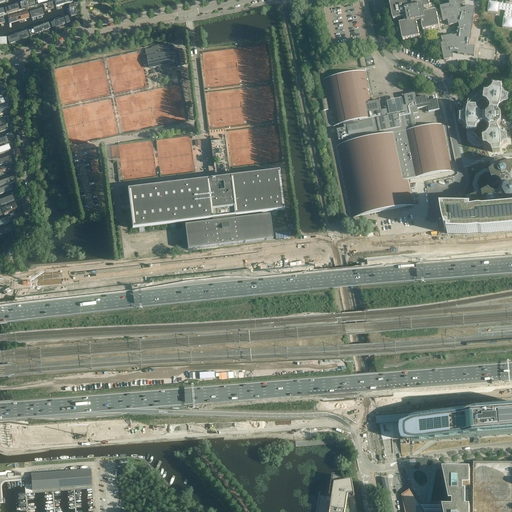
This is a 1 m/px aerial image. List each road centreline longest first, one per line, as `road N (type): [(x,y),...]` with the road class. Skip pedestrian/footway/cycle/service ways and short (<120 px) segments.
road 1 (motorway): [(511,237),(0,293)]
road 2 (motorway): [(511,264),(0,314)]
road 3 (motorway): [(0,435),(511,389)]
road 4 (motorway): [(0,398),(241,378),(312,386)]
road 5 (motorway): [(0,411),(312,386)]
road 6 (unclassified): [(455,182),(444,93),(433,78),(386,53),(373,0)]
road 7 (motorway): [(312,386),(511,370)]
road 8 (unclassified): [(16,58),(29,231)]
road 9 (unclassified): [(88,31),(243,0)]
road 10 (residential): [(386,467),(511,448)]
